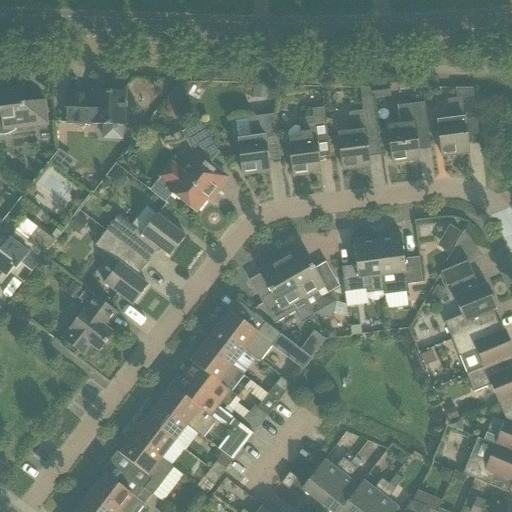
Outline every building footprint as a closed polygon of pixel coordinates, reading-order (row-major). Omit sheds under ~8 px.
[(168,97),(168,100),(184,99),(184,95),(177,84),(168,97)] [(270,88),(254,86),(252,98),(268,100),(270,88)] [(372,88),(374,98),(374,99),(382,98),(381,87),(372,88)] [(9,135),(20,129),(48,125),(44,101),(24,104),(22,89),(0,91),(0,110),(0,113),(0,136),(5,136),(9,135)] [(442,157),(470,153),(465,121),(477,120),(473,89),(455,89),(456,99),(448,100),(450,119),(437,121),(442,157)] [(66,125),(124,126),(125,92),(93,91),(93,95),(67,94),(66,125)] [(338,134),(342,170),(370,166),(366,134),(378,133),(373,98),(361,99),(363,111),(348,113),(351,132),(338,134)] [(387,127),(392,163),(420,160),(416,128),(428,126),(425,103),(398,107),(401,126),(387,127)] [(288,140),(293,176),(321,173),(319,158),(330,157),(324,108),(312,110),(313,118),(299,120),(301,139),(288,140)] [(238,139),(242,175),(270,171),(266,139),(278,138),(275,115),(248,118),(251,137),(238,139)] [(172,194),(196,212),(207,199),(209,201),(227,178),(209,164),(218,152),(200,122),(181,133),(194,156),(183,170),(170,161),(158,178),(159,179),(150,190),(165,202),(172,194)] [(58,151),(49,163),(65,175),(74,163),(58,151)] [(107,231),(148,263),(159,249),(170,257),(186,237),(157,215),(143,234),(119,216),(107,231)] [(87,223),(77,216),(69,227),(78,234),(87,223)] [(450,226),(445,234),(455,241),(460,233),(450,226)] [(16,231),(10,239),(8,241),(1,236),(0,236),(0,283),(2,285),(10,273),(13,275),(17,270),(28,279),(50,250),(49,249),(55,241),(38,227),(28,241),(16,231)] [(104,284),(133,306),(148,286),(137,277),(148,263),(107,231),(95,246),(119,265),(104,284)] [(396,286),(423,283),(419,258),(404,260),(401,235),(389,237),(390,240),(378,242),(384,288),(396,286)] [(365,240),(353,242),(357,266),(341,268),(345,293),(366,290),(367,298),(370,301),(374,301),(378,301),(382,299),(385,295),(384,288),(378,242),(366,243),(365,240)] [(314,269),(302,248),(281,261),(303,299),(304,298),(313,315),(332,319),(336,301),(321,297),(317,291),(323,287),(327,294),(340,287),(326,263),(314,269)] [(303,299),(281,261),(260,273),(272,294),(260,300),(274,325),(297,312),(293,305),(303,299)] [(447,288),(474,276),(468,261),(440,273),(447,288)] [(78,299),(84,291),(73,283),(65,293),(76,302),(78,299)] [(494,305),(486,284),(454,297),(462,316),(445,323),(452,340),(497,322),(492,310),(490,311),(488,307),(494,305)] [(437,286),(429,299),(439,305),(447,291),(437,286)] [(77,320),(62,340),(84,356),(91,346),(100,352),(114,334),(105,327),(116,312),(86,289),(84,291),(78,299),(82,303),(72,316),(77,320)] [(217,329),(245,351),(260,362),(280,335),(251,312),(243,321),(230,311),(217,329)] [(452,340),(459,358),(477,350),(484,369),(511,356),(511,346),(507,335),(501,338),(499,334),(502,333),(497,322),(452,340)] [(350,327),(351,336),(362,335),(361,326),(350,327)] [(204,345),(233,366),(245,351),(217,329),(204,345)] [(335,329),(325,330),(327,340),(337,339),(335,329)] [(305,344),(301,350),(311,358),(315,352),(305,344)] [(244,375),(233,366),(204,345),(191,362),(204,372),(196,382),(229,408),(237,397),(231,392),(244,375)] [(300,349),(298,352),(291,361),(302,370),(309,360),(311,358),(300,349)] [(436,362),(431,351),(421,355),(425,366),(436,362)] [(511,356),(484,369),(467,376),(474,393),(491,386),(499,404),(511,398),(511,356)] [(281,378),(269,394),(279,401),(291,386),(281,378)] [(172,387),(159,404),(187,426),(202,437),(202,436),(203,437),(213,424),(213,419),(212,417),(219,408),(184,381),(177,390),(172,387)] [(495,446),(511,452),(511,398),(499,404),(506,421),(495,446)] [(174,443),(187,426),(159,404),(146,421),(174,443)] [(250,413),(245,420),(258,429),(267,417),(257,409),(254,407),(250,413)] [(448,423),(459,418),(454,407),(444,411),(448,423)] [(224,414),(219,420),(231,429),(236,423),(224,414)] [(133,437),(162,459),(174,443),(146,421),(133,437)] [(238,421),(218,448),(233,459),(253,431),(238,421)] [(133,464),(125,474),(152,495),(173,468),(162,459),(133,437),(120,454),(133,464)] [(511,477),(511,452),(495,446),(488,464),(470,457),(463,475),(508,493),(511,484),(511,480),(511,477)] [(398,463),(402,466),(407,459),(400,453),(398,457),(398,463)] [(355,458),(350,464),(356,469),(361,463),(355,458)] [(302,490),(320,503),(350,464),(343,459),(335,469),(324,461),(302,490)] [(216,462),(215,463),(210,470),(220,478),(226,470),(216,462)] [(350,464),(320,503),(330,511),(341,511),(342,511),(364,482),(363,482),(359,487),(349,480),(357,470),(350,464)] [(448,484),(453,473),(441,468),(439,474),(441,481),(448,484)] [(204,478),(214,485),(214,486),(220,478),(210,470),(204,478)] [(454,472),(451,479),(463,484),(466,477),(454,472)] [(290,473),(289,473),(281,484),(289,490),(298,479),(290,473)] [(105,474),(92,491),(118,511),(139,511),(145,505),(145,504),(152,495),(125,474),(118,484),(105,474)] [(342,511),(368,511),(389,485),(382,480),(374,490),(364,482),(342,511)] [(396,490),(395,489),(389,485),(368,511),(404,511),(405,511),(399,507),(398,509),(387,501),(396,490)] [(118,511),(92,491),(79,508),(84,511),(118,511)] [(481,511),(485,503),(475,498),(469,511),(481,511)] [(434,511),(429,510),(427,507),(414,502),(412,503),(410,502),(405,511),(404,511),(434,511)]
